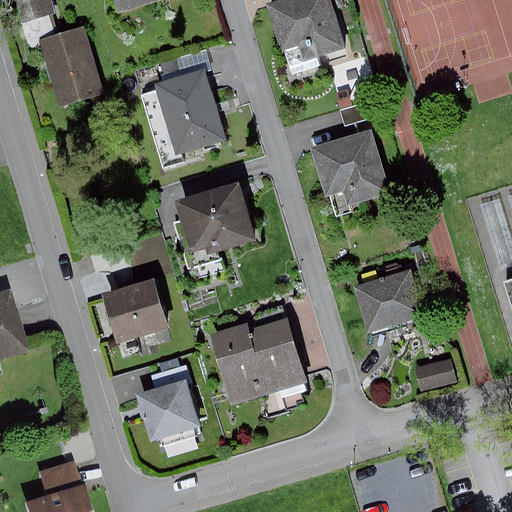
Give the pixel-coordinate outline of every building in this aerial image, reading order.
[(30,0),(32,12),(58,9),(57,0),(30,0)] [(126,0),(130,12),(169,0),(126,0)] [(296,0),(297,2),(283,5),(298,68),(358,54),(345,0),(296,0)] [(93,29),(49,42),(68,108),(112,95),(93,29)] [(170,67),(204,61),(202,50),(168,56),(170,67)] [(215,75),(167,89),(187,157),(235,143),(215,75)] [(348,118),(367,115),(365,100),(346,103),(348,118)] [(384,136),(324,150),(336,198),(355,194),(358,207),(399,197),(384,136)] [(260,188),(194,206),(208,257),(274,238),(260,188)] [(425,272),(366,289),(379,337),(438,321),(425,272)] [(168,284),(120,299),(134,345),(183,330),(168,284)] [(20,292),(0,297),(0,365),(36,356),(20,292)] [(302,319),(225,338),(243,410),(320,390),(302,319)] [(461,363),(422,370),(426,394),(466,387),(461,363)] [(165,391),(152,395),(169,445),(213,431),(193,370),(161,380),(165,391)] [(60,495),(34,503),(36,511),(96,511),(83,464),(53,473),(60,495)]
